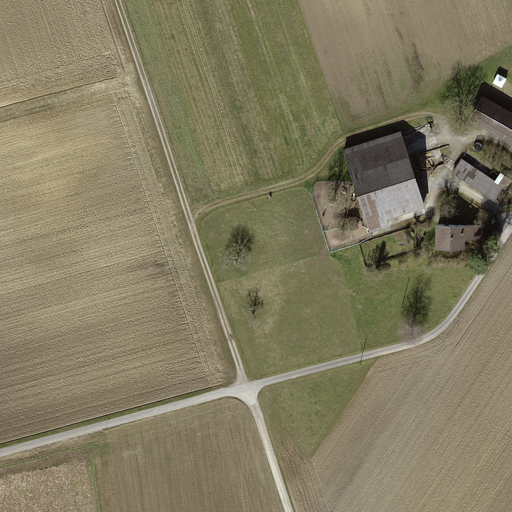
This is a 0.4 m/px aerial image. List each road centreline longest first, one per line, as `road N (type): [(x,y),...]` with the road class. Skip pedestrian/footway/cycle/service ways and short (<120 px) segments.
road 1 (track): [(247,387),(117,0)]
road 2 (track): [(247,387),(411,343),(445,324),(511,219)]
road 3 (track): [(194,230),(197,219),(223,203),(304,180),(343,138),(429,112)]
road 4 (track): [(0,454),(247,387)]
road 5 (track): [(247,387),(290,511)]
